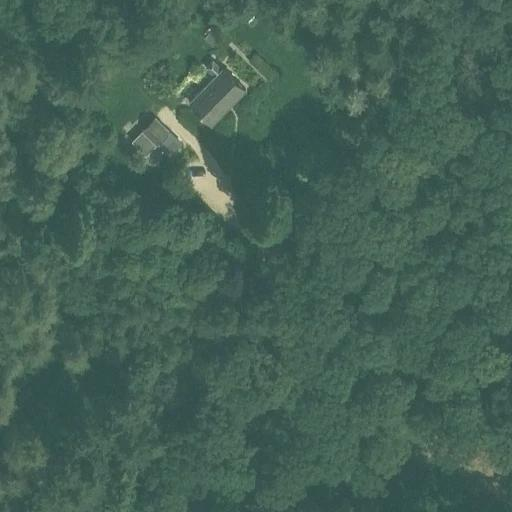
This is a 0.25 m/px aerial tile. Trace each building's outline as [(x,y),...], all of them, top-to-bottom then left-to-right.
[(216,27),(205,38),(213,46),(224,34),(216,27)] [(245,89),(221,65),(215,59),(206,67),(215,76),(190,102),(212,123),(245,89)] [(260,70),(270,80),(276,73),(267,63),(260,70)] [(298,64),(280,77),(290,89),(307,76),(298,64)] [(158,144),(170,131),(156,117),(143,129),(146,132),(158,144)] [(170,131),(158,144),(170,155),(183,142),(171,131),(170,131)]
